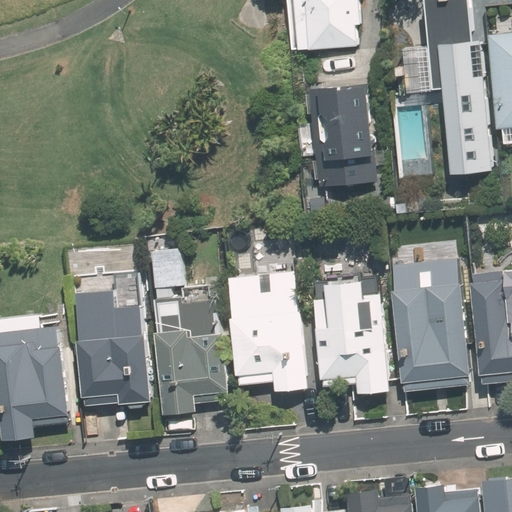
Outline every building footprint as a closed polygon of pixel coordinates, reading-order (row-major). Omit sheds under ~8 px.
[(287,0),(291,55),(360,50),(356,0),(287,0)] [(511,27),(491,29),(498,129),(511,128),(511,27)] [(485,31),(396,35),(399,86),(433,85),(437,173),(492,170),(485,31)] [(375,81),(309,87),(318,195),(384,189),(375,81)] [(204,401),(234,399),(228,296),(191,298),(188,249),(158,251),(167,416),(205,414),(204,401)] [(279,255),(257,256),(258,272),(234,273),(240,379),(277,377),(278,388),(310,386),(303,270),(280,271),(279,255)] [(511,264),(476,268),(486,371),(511,368),(511,264)] [(368,391),(396,388),(383,266),(316,273),(326,376),(366,372),(368,391)] [(466,271),(397,275),(404,387),(473,382),(466,271)] [(145,303),(80,308),(89,403),(154,397),(145,303)] [(62,339),(60,315),(0,319),(0,360),(7,438),(44,434),(42,418),(76,415),(69,338),(62,339)] [(486,511),(511,511),(511,474),(483,477),(484,488),(486,511)] [(486,511),(484,488),(445,491),(444,480),(416,483),(417,490),(418,511),(486,511)] [(418,511),(417,490),(384,493),(383,486),(349,489),(350,511),(418,511)] [(350,511),(350,503),(320,505),(319,492),(283,495),(284,511),(350,511)] [(252,511),(251,498),(219,501),(219,511),(252,511)] [(219,511),(219,501),(160,506),(160,511),(219,511)]
